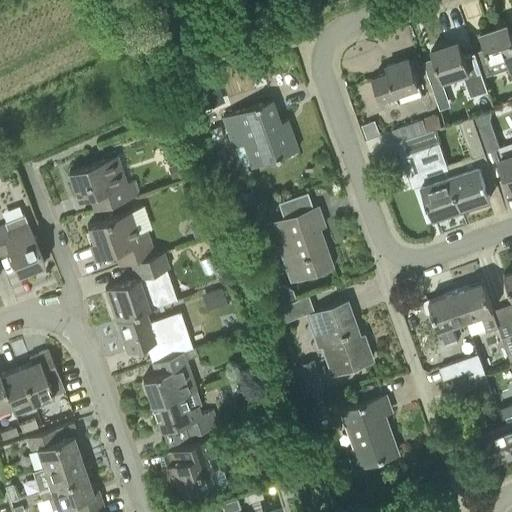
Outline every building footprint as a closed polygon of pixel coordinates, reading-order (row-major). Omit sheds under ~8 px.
[(506,57),(511,73),(511,33),(508,22),(480,32),(486,48),(475,52),(480,66),(506,57)] [(489,90),(480,66),(475,52),(465,56),(463,52),(458,40),(431,49),(441,79),(456,74),(458,77),(469,84),(473,82),(477,94),(489,90)] [(382,98),(398,92),(402,101),(422,94),(409,57),(387,65),(389,70),(374,76),(382,98)] [(196,91),(203,109),(224,101),(218,83),(196,91)] [(257,103),(223,115),(231,138),(245,133),(256,161),(275,155),(275,156),(297,149),(289,125),(282,127),(272,99),(258,104),(257,103)] [(473,115),(486,151),(500,146),(490,118),(492,109),(473,115)] [(437,114),(412,123),(393,129),(397,142),(435,129),(435,128),(442,126),(437,114)] [(448,165),(462,206),(491,196),(484,179),(494,175),(486,151),(473,115),(459,120),(472,154),(460,158),(461,160),(448,164),(448,165)] [(435,129),(397,142),(402,155),(439,142),(435,129)] [(87,197),(91,212),(134,196),(129,182),(126,183),(116,154),(69,170),(79,200),(87,197)] [(511,154),(501,159),(510,190),(511,189),(511,154)] [(417,170),(421,184),(428,203),(429,203),(434,216),(462,206),(448,165),(448,164),(446,160),(417,170)] [(182,176),(179,164),(167,167),(170,179),(182,176)] [(154,253),(145,229),(151,227),(144,205),(129,210),(87,224),(93,240),(89,241),(95,257),(114,250),(119,265),(131,261),(154,253)] [(299,276),(332,264),(321,235),(317,237),(314,228),(324,224),(317,206),(275,221),(283,245),(287,243),(299,276)] [(258,210),(247,215),(253,228),(264,224),(258,210)] [(4,221),(5,224),(0,225),(0,253),(8,250),(17,273),(44,263),(24,213),(4,221)] [(208,236),(203,217),(189,221),(194,240),(208,236)] [(162,250),(154,253),(131,261),(136,276),(105,287),(116,320),(146,310),(146,309),(177,299),(166,268),(168,267),(162,250)] [(487,330),(498,326),(492,309),(494,308),(483,280),(456,290),(467,319),(472,333),(487,328),(487,330)] [(289,296),(285,285),(273,290),(277,300),(289,296)] [(201,293),(207,309),(226,302),(220,287),(201,293)] [(467,319),(456,290),(429,299),(440,329),(446,344),(459,340),(453,323),(467,319)] [(362,344),(346,299),(311,312),(332,373),(372,358),(366,343),(362,344)] [(147,344),(152,360),(192,347),(192,346),(191,344),(208,339),(204,326),(187,331),(180,310),(150,320),(146,310),(116,320),(127,351),(147,344)] [(511,332),(502,336),(511,362),(511,361),(511,332)] [(142,377),(152,404),(196,389),(185,358),(197,354),(195,345),(192,346),(192,347),(152,360),(156,373),(142,377)] [(47,380),(59,375),(48,348),(29,356),(32,362),(19,367),(33,402),(53,394),(47,380)] [(486,371),(479,352),(453,362),(431,369),(435,381),(457,373),(467,370),(470,376),(486,371)] [(0,374),(12,404),(11,404),(14,410),(33,402),(19,367),(0,374)] [(462,387),(472,383),(470,376),(467,370),(457,373),(462,387)] [(466,399),(493,390),(486,371),(470,376),(472,383),(462,387),(466,399)] [(0,408),(11,404),(12,404),(0,374),(0,408)] [(317,379),(305,383),(309,395),(322,391),(317,379)] [(200,399),(196,389),(152,404),(161,430),(184,422),(189,435),(218,425),(212,408),(200,412),(197,403),(198,403),(200,399)] [(390,410),(384,394),(342,409),(347,425),(352,423),(360,445),(348,449),(354,467),(397,452),(383,413),(390,410)] [(265,400),(256,403),(261,417),(270,413),(265,400)] [(322,400),(311,404),(315,415),(326,411),(322,400)] [(485,412),(472,417),(478,433),(477,433),(487,462),(511,453),(511,445),(504,423),(490,428),(485,412)] [(20,424),(22,431),(37,426),(35,418),(20,424)] [(73,420),(54,427),(54,426),(26,436),(30,448),(36,446),(43,466),(43,467),(80,454),(73,435),(77,433),(73,420)] [(3,438),(18,433),(15,425),(0,430),(3,438)] [(223,470),(218,467),(207,437),(176,447),(180,458),(161,465),(168,484),(176,481),(180,495),(213,484),(214,489),(224,485),(227,479),(223,470)] [(86,473),(80,454),(43,467),(43,466),(32,470),(39,489),(86,473)] [(53,511),(77,511),(103,504),(95,481),(90,483),(86,473),(39,489),(42,499),(48,497),(53,511)] [(5,484),(10,500),(17,497),(12,482),(5,484)] [(226,511),(240,508),(237,498),(222,503),(224,511),(226,511)]
